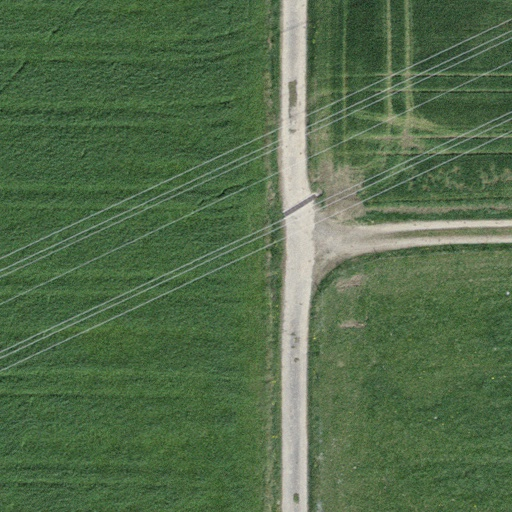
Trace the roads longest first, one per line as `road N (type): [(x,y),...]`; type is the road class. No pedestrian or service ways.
road 1 (track): [(268,0),(270,511)]
road 2 (track): [(267,274),(511,272)]
